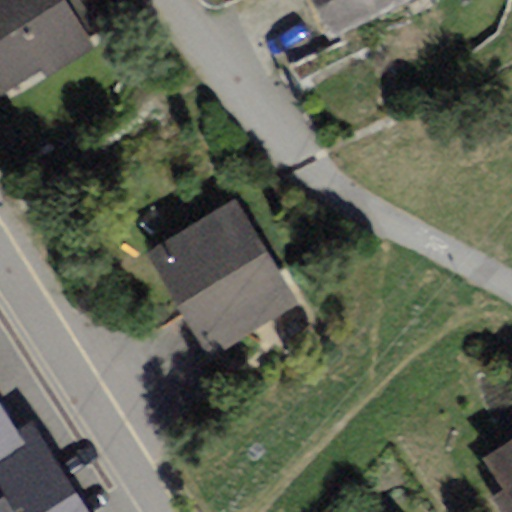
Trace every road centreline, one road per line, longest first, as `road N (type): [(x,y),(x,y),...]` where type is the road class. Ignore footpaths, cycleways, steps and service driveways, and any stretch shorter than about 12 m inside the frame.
road 1 (residential): [(154,0),(231,94),(327,191),(511,299)]
road 2 (residential): [(0,269),(153,511)]
